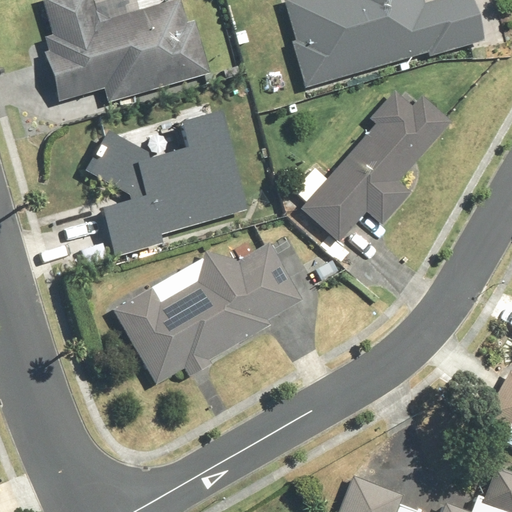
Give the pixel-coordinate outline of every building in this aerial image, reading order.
[(172,0),(149,0),(91,15),(87,0),(29,0),(53,91),(95,81),(98,92),(190,69),(172,0)] [(277,0),(299,81),(476,34),(467,0),(277,0)] [(402,81),(297,205),(333,236),(355,210),(368,221),(398,185),(385,174),(438,111),(402,81)] [(129,156),(136,186),(137,190),(88,203),(99,248),(149,236),(146,223),(235,200),(213,114),(166,126),(171,145),(129,156)] [(149,283),(109,306),(152,378),(299,291),(269,240),(240,257),(228,236),(184,262),(194,279),(159,299),(149,283)] [(511,370),(511,372),(500,366),(474,414),(511,433),(511,370)] [(461,511),(456,511),(344,474),(330,511),(511,511),(511,474),(479,463),(461,511)]
